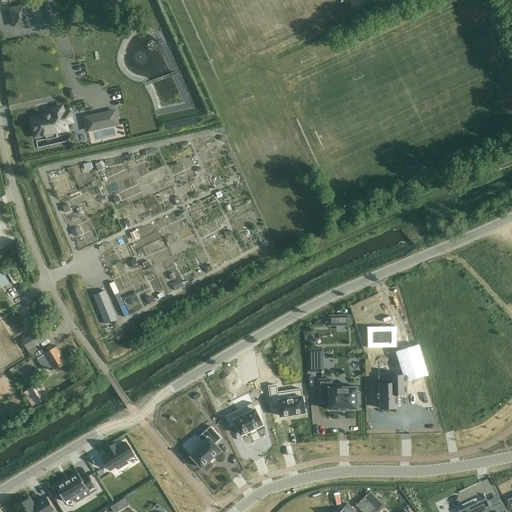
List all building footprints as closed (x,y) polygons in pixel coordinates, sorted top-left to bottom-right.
[(12,9),(11,9),(15,26),(28,23),(24,6),(12,9)] [(52,113),(31,118),(35,137),(46,135),(47,140),(58,137),(57,132),(67,130),(66,123),(72,122),(70,112),(64,114),(62,106),(51,109),(52,113)] [(115,111),(85,117),(88,131),(118,124),(115,111)] [(142,157),(153,154),(151,147),(141,150),(142,157)] [(79,228),(72,232),(75,239),(82,235),(79,228)] [(135,232),(130,234),(133,241),(139,238),(135,232)] [(12,284),(10,280),(5,282),(0,271),(0,285),(1,285),(3,289),(12,284)] [(180,280),(173,284),(176,290),(183,286),(180,280)] [(94,295),(105,324),(117,319),(105,290),(94,295)] [(132,293),(118,298),(124,314),(138,309),(132,293)] [(151,296),(145,299),(148,304),(153,301),(151,296)] [(348,315),(329,316),(329,326),(348,325),(348,315)] [(45,326),(28,336),(22,340),(31,355),(42,349),(39,344),(51,336),(45,326)] [(392,331),(372,331),(372,343),(392,343),(392,331)] [(45,370),(51,366),(54,370),(67,362),(57,346),(44,353),(44,354),(38,358),(45,370)] [(416,349),(401,354),(407,373),(407,377),(423,372),(416,349)] [(323,350),(309,350),(310,372),(321,372),(321,373),(324,373),(324,370),(323,371),(323,350)] [(380,393),(378,393),(378,398),(380,398),(380,408),(398,408),(398,394),(407,394),(407,374),(378,375),(378,384),(380,384),(380,393)] [(331,379),(319,379),(319,403),(329,403),(329,408),(329,409),(330,409),(339,409),(340,409),(342,409),(345,409),(347,409),(348,409),(356,409),(358,409),(358,408),(357,408),(357,403),(360,403),(359,392),(357,392),(357,388),(357,386),(355,387),(347,387),(347,384),(338,384),(338,387),(332,388),(331,379)] [(45,398),(37,384),(29,389),(29,390),(25,393),(32,406),(45,398)] [(278,392),(270,393),(272,407),(280,405),(281,415),(305,411),(303,395),(302,395),(301,389),(292,390),(293,397),(279,399),(278,392)] [(230,412),(224,416),(230,428),(236,425),(240,434),(248,430),(249,431),(254,428),(254,427),(262,424),(251,402),(230,412)] [(201,443),(189,455),(200,467),(219,450),(213,444),(220,438),(209,426),(196,437),(201,443)] [(108,453),(102,457),(109,470),(116,466),(117,470),(128,463),(126,460),(134,455),(126,442),(118,447),(116,444),(106,450),(108,453)] [(79,474),(57,487),(66,502),(87,489),(91,495),(99,490),(90,476),(83,480),(79,474)] [(372,491),(358,505),(364,511),(378,511),(386,505),(372,491)] [(30,497),(16,506),(19,511),(48,511),(54,509),(46,498),(35,505),(30,497)] [(115,511),(121,509),(117,503),(111,507),(114,511),(115,511)] [(348,503),(339,511),(354,511),(356,511),(348,503)]
